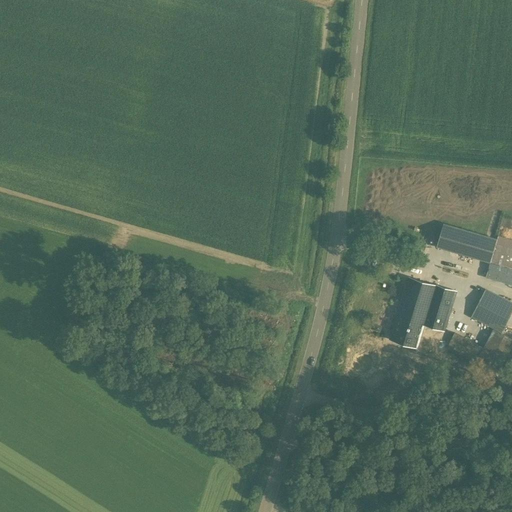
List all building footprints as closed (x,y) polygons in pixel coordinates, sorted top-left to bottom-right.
[(483,236),(443,224),(437,246),(490,262),(496,240),(483,236)] [(511,244),(496,240),(490,262),(511,268),(511,244)] [(511,268),(490,262),(486,277),(511,284),(511,268)] [(455,292),(409,278),(401,305),(446,320),(455,292)] [(511,306),(511,303),(483,290),(471,316),(484,322),(487,317),(503,324),(511,306)] [(446,320),(401,305),(390,339),(416,347),(424,323),(443,329),(446,320)] [(483,348),(454,333),(446,348),(475,362),(479,355),(501,366),(511,344),(511,338),(493,329),(483,348)]
